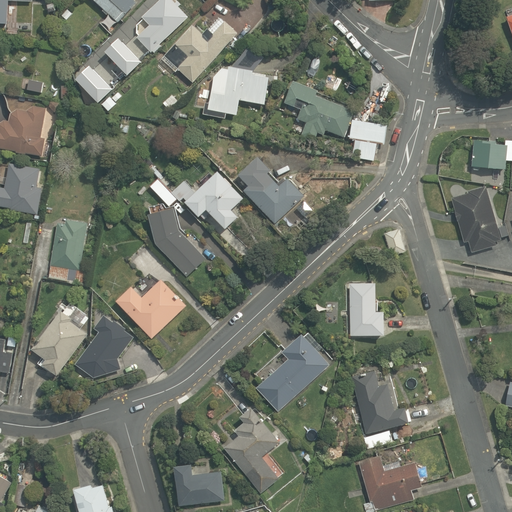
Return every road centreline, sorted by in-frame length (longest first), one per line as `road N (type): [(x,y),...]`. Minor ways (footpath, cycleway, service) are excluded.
road 1 (tertiary): [(398,187),(193,376),(118,407)]
road 2 (residential): [(398,187),(500,511)]
road 3 (residential): [(421,93),(407,61),(329,0)]
road 4 (tertiary): [(118,407),(34,427),(0,422)]
